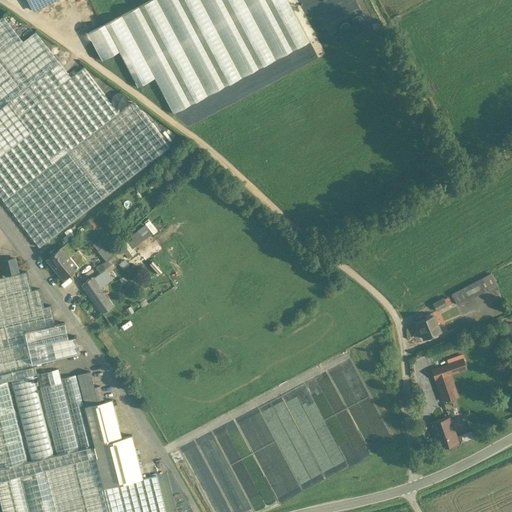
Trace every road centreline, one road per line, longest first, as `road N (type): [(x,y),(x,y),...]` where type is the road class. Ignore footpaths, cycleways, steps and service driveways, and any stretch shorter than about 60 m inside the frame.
road 1 (track): [(2,0),(271,201),(389,307),(415,485)]
road 2 (residential): [(194,511),(97,354),(0,221)]
road 3 (tertiary): [(511,438),(408,488),(319,511)]
